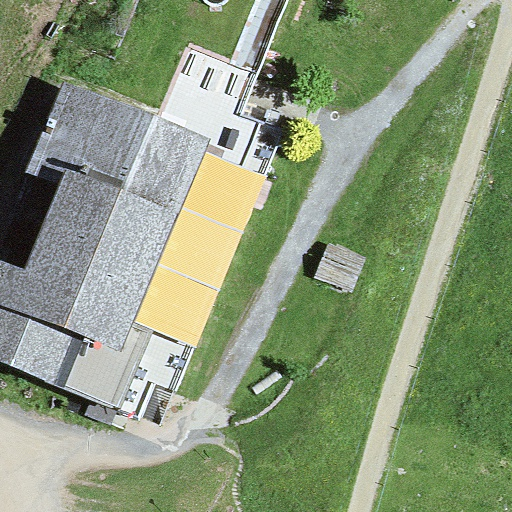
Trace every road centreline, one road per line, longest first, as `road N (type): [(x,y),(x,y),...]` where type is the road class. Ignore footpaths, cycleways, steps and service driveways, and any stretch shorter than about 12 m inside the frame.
road 1 (track): [(183,439),(224,385),(352,143),(489,0)]
road 2 (track): [(511,11),(363,511)]
road 3 (track): [(7,440),(121,460),(183,439)]
